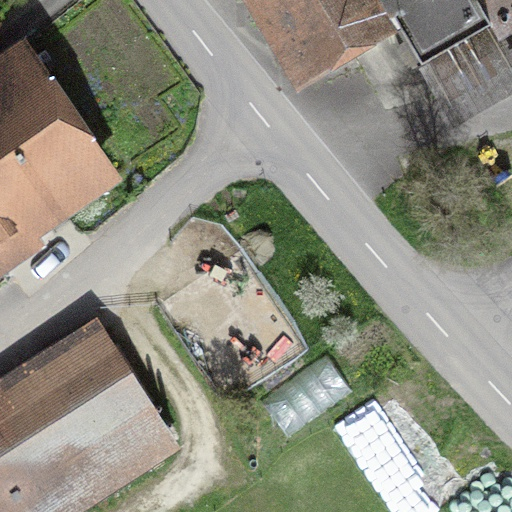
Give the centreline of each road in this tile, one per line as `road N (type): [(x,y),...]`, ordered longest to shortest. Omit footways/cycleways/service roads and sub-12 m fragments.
road 1 (residential): [(0,353),(71,299),(264,122)]
road 2 (tertiary): [(264,122),(462,351)]
road 3 (tertiary): [(169,0),(264,122)]
